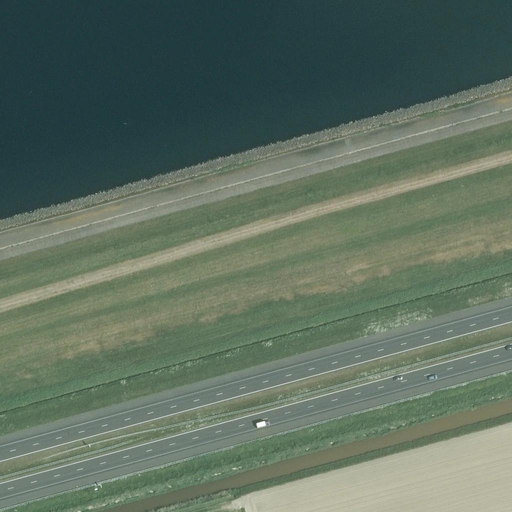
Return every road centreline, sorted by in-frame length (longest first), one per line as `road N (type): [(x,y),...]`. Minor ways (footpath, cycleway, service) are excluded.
road 1 (track): [(0,304),(511,155)]
road 2 (motorway): [(511,314),(0,454)]
road 3 (motorway): [(0,491),(511,352)]
